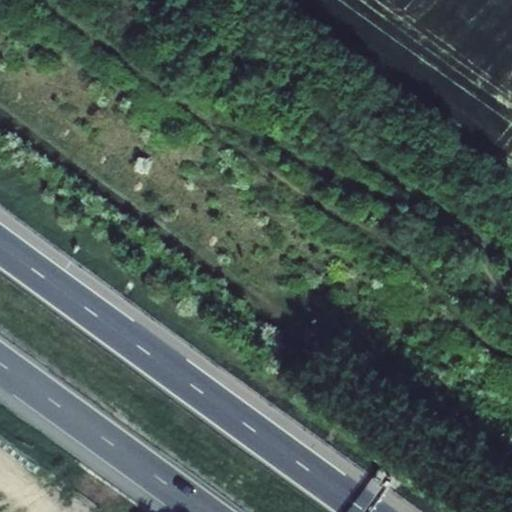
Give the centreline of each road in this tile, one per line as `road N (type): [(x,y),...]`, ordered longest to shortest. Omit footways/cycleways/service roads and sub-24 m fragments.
road 1 (track): [(43,0),(222,146),(341,210),(423,272),(447,310),(511,355)]
road 2 (motorway): [(366,511),(0,246)]
road 3 (track): [(511,223),(483,244),(154,0)]
road 4 (track): [(0,114),(291,320)]
road 5 (track): [(422,200),(184,110)]
road 6 (motorway): [(0,362),(205,511)]
